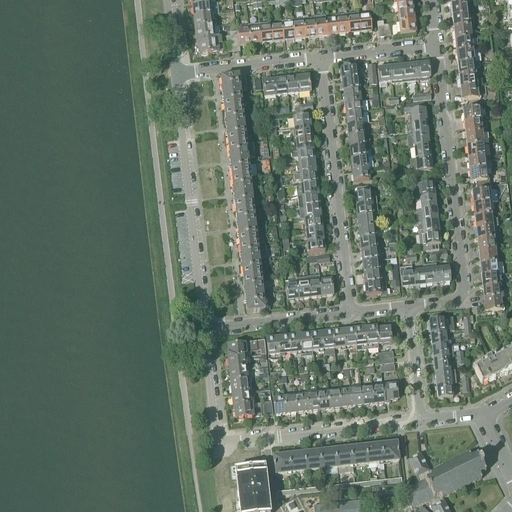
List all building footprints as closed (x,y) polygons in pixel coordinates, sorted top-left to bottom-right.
[(300,0),(298,0),(292,1),(293,11),(302,10),(301,6),(300,0)] [(397,4),(398,14),(413,13),(411,2),(397,4)] [(192,8),(194,19),(213,17),(214,17),(212,5),(212,6),(192,8)] [(451,10),(452,19),(468,17),(467,11),(467,8),(467,6),(451,8),(451,10)] [(398,14),(399,25),(414,24),(413,13),(398,14)] [(347,16),(347,21),(349,36),(360,34),(357,14),(347,16)] [(358,14),(357,14),(360,34),(371,33),(369,15),(358,16),(358,14)] [(347,16),(335,17),(338,37),(349,36),(347,21),(347,16)] [(194,19),(195,30),(216,28),(215,21),(213,21),(213,17),(194,19)] [(335,17),(324,19),(327,38),(338,37),(335,17)] [(468,17),(452,19),(453,26),(453,28),(453,31),(470,30),(473,29),(472,26),(472,23),(475,23),(474,17),(468,17)] [(324,19),(314,20),(316,39),(327,38),(324,19)] [(314,20),(303,21),(304,26),(303,26),(305,41),(316,39),(314,20)] [(303,21),(291,22),(292,27),(293,27),(294,42),(305,41),(303,26),(304,26),(303,21)] [(281,23),(281,26),(283,43),(294,42),(293,27),(292,27),(291,22),(281,23)] [(259,26),(260,31),(261,45),(272,44),(270,26),(270,24),(259,26)] [(414,24),(399,25),(396,26),(397,37),(415,35),(414,24)] [(277,25),(270,26),(272,44),(283,43),(281,26),(277,27),(277,25)] [(259,26),(248,27),(249,32),(251,47),(261,45),(260,31),(259,26)] [(251,47),(249,32),(248,27),(237,28),(237,33),(238,37),(238,43),(239,48),(251,47)] [(196,42),(220,39),(219,28),(216,28),(195,30),(196,42)] [(453,31),(455,43),(474,41),(473,35),(473,32),(470,32),(470,30),(453,31)] [(238,37),(229,38),(226,38),(227,54),(234,54),(232,44),(238,43),(238,37)] [(220,39),(196,42),(197,47),(198,47),(199,57),(201,56),(202,57),(203,57),(204,57),(205,57),(206,57),(207,56),(218,55),(218,54),(223,53),(222,45),(221,45),(220,39)] [(455,43),(456,55),(472,53),(472,51),(475,50),(474,47),(477,47),(477,41),(474,41),(455,43)] [(458,67),(476,65),(479,65),(478,56),(476,56),(475,53),(472,53),(456,55),(458,67)] [(428,65),(413,66),(415,83),(429,82),(428,80),(430,80),(428,65)] [(458,67),(459,79),(475,77),(477,76),(477,71),(479,70),(479,66),(476,66),(476,65),(458,67)] [(413,66),(402,68),(404,85),(415,83),(413,66)] [(389,69),(391,84),(391,86),(404,85),(402,68),(389,69)] [(359,69),(341,71),(342,83),(360,81),(359,69)] [(391,84),(389,69),(377,70),(379,85),(379,89),(387,89),(386,85),(391,84)] [(224,80),(220,80),(221,90),(223,104),(241,102),(240,94),(247,93),(245,77),(238,78),(224,80)] [(459,82),(460,91),(476,89),(475,83),(475,79),(475,77),(459,79),(459,82)] [(308,78),(297,80),(298,95),(310,94),(308,78)] [(297,80),(285,81),(287,96),(298,95),(297,80)] [(285,81),(274,82),(275,98),(287,96),(285,81)] [(360,81),(342,83),(343,94),(359,92),(361,92),(360,81)] [(275,98),(274,82),(262,84),(264,99),(275,98)] [(485,88),(476,89),(460,91),(461,99),(461,100),(461,103),(480,101),(479,97),(486,97),(485,88)] [(359,92),(343,94),(345,105),(360,103),(359,92)] [(223,104),(224,114),(242,111),(241,102),(223,104)] [(360,103),(345,105),(346,117),(366,114),(365,103),(360,103)] [(410,114),(411,126),(426,124),(425,114),(424,114),(423,106),(403,108),(404,114),(410,114)] [(463,116),(464,125),(483,122),(482,117),(485,117),(484,110),(462,113),(463,116)] [(224,114),(225,123),(243,121),(242,111),(224,114)] [(346,117),(347,128),(367,125),(369,125),(367,114),(366,114),(346,117)] [(293,120),(294,131),(310,130),(309,118),(293,120)] [(227,138),(228,147),(246,145),(243,121),(225,123),(226,133),(227,138)] [(269,123),(270,134),(275,134),(275,129),(279,129),(278,122),(269,123)] [(464,125),(465,137),(481,135),(481,133),(484,132),(484,129),(486,129),(486,122),(483,122),(464,125)] [(426,124),(411,126),(406,127),(407,139),(413,138),(428,136),(426,124)] [(347,128),(348,139),(364,137),(368,136),(367,125),(347,128)] [(292,132),(293,143),(311,141),(310,130),(294,131),(292,132)] [(465,137),(467,149),(483,147),(481,135),(465,137)] [(364,137),(348,139),(350,150),(370,148),(368,136),(364,137)] [(413,138),(407,139),(408,151),(414,150),(429,148),(428,136),(413,138)] [(293,143),(295,153),(313,152),(311,141),(293,143)] [(246,145),(228,147),(229,156),(247,154),(247,159),(250,158),(250,160),(255,159),(253,144),(246,145)] [(483,147),(467,149),(468,161),(484,159),(487,159),(486,155),(484,155),(483,147)] [(350,150),(351,161),(371,159),(370,148),(350,150)] [(414,150),(415,162),(430,160),(429,148),(414,150)] [(298,159),(298,165),(314,163),(313,152),(295,153),(290,154),(291,160),(298,159)] [(230,172),(231,181),(250,179),(247,159),(247,154),(229,156),(229,157),(231,172),(230,172)] [(371,159),(351,161),(352,173),(368,171),(373,170),(371,159)] [(468,161),(469,173),(485,171),(484,159),(468,161)] [(415,162),(409,162),(411,174),(432,172),(430,160),(415,162)] [(298,165),(299,176),(315,174),(314,163),(298,165)] [(368,171),(352,173),(353,184),(369,182),(368,171)] [(486,173),(485,171),(469,173),(470,182),(470,185),(472,185),(476,184),(489,183),(489,179),(486,178),(486,173)] [(300,182),(301,187),(316,185),(315,174),(299,176),(293,177),(294,183),(300,182)] [(231,181),(232,190),(251,188),(250,179),(231,181)] [(472,198),(473,207),(489,205),(497,205),(496,192),(490,193),(489,183),(476,184),(477,194),(471,195),(472,198)] [(302,198),(318,196),(316,185),(301,187),(296,188),(297,199),(302,198)] [(433,186),(418,188),(413,188),(414,200),(420,200),(434,198),(433,186)] [(234,207),(235,215),(253,213),(251,194),(251,190),(251,188),(232,190),(233,190),(235,207),(234,207)] [(357,196),(355,196),(356,208),(377,205),(375,191),(370,192),(370,188),(356,190),(357,196)] [(302,198),(303,209),(319,208),(318,196),(302,198)] [(420,200),(421,212),(436,210),(434,198),(420,200)] [(377,205),(356,208),(357,219),(373,217),(378,216),(377,205)] [(474,216),(475,219),(491,218),(490,215),(490,212),(489,205),(473,207),(474,216)] [(303,209),(299,210),(300,221),(305,221),(320,219),(319,208),(303,209)] [(415,212),(417,224),(437,222),(436,210),(421,212),(415,212)] [(235,215),(236,224),(254,222),(253,213),(235,215)] [(357,219),(359,230),(374,228),(373,217),(357,219)] [(475,222),(476,232),(492,230),(498,229),(497,221),(495,221),(494,217),(491,218),(475,219),(475,222)] [(305,221),(306,232),(321,230),(320,219),(305,221)] [(238,238),(239,248),(257,246),(254,222),(236,224),(238,238)] [(417,224),(418,236),(438,234),(437,222),(417,224)] [(359,230),(360,241),(375,240),(374,228),(359,230)] [(306,232),(307,243),(323,241),(321,230),(306,232)] [(477,240),(477,243),(493,241),(493,239),(493,236),(492,230),(476,232),(477,240)] [(420,248),(419,248),(419,254),(438,252),(438,246),(440,246),(438,234),(418,236),(420,248)] [(360,241),(361,253),(377,251),(382,250),(381,239),(375,240),(360,241)] [(323,241),(307,243),(308,255),(324,253),(323,241)] [(478,246),(479,255),(495,253),(494,247),(494,244),(493,241),(477,243),(478,246)] [(240,257),(240,258),(258,256),(257,246),(239,248),(240,257)] [(377,251),(361,253),(362,264),(378,262),(383,262),(382,250),(377,251)] [(495,253),(479,255),(480,264),(480,267),(496,265),(496,263),(495,259),(495,253)] [(242,272),(243,282),(261,280),(258,256),(240,258),(242,272)] [(362,264),(364,275),(379,273),(378,262),(362,264)] [(480,267),(480,270),(481,279),(497,278),(503,277),(502,265),(496,265),(480,267)] [(414,288),(412,271),(411,269),(399,270),(400,275),(401,290),(414,288)] [(423,269),(412,271),(414,288),(425,287),(424,272),(423,269)] [(448,269),(436,271),(438,286),(450,284),(448,269)] [(436,271),(424,272),(425,287),(438,286),(436,271)] [(364,275),(365,287),(380,285),(380,284),(379,273),(364,275)] [(307,279),(307,280),(308,285),(310,300),(321,299),(319,283),(320,283),(319,277),(307,279)] [(481,279),(483,291),(499,289),(498,286),(501,286),(501,283),(498,283),(497,278),(481,279)] [(244,291),(244,292),(262,290),(261,280),(243,282),(244,291)] [(307,280),(296,282),(298,301),(310,300),(308,285),(307,280)] [(298,301),(296,282),(284,283),(285,287),(287,303),(298,301)] [(320,283),(319,283),(321,299),(333,297),(331,282),(320,283)] [(366,298),(380,296),(380,298),(387,297),(385,284),(380,284),(380,285),(365,287),(366,298)] [(483,294),(484,303),(500,301),(499,295),(499,292),(499,289),(483,291),(483,294)] [(262,290),(244,292),(244,296),(245,301),(246,305),(245,305),(245,306),(246,315),(265,313),(270,312),(269,300),(263,301),(262,290)] [(500,301),(484,303),(485,312),(484,312),(485,315),(504,313),(503,309),(501,308),(500,303),(500,301)] [(430,336),(445,334),(449,334),(448,320),(444,321),(429,323),(430,336)] [(381,329),(375,330),(377,346),(391,345),(389,330),(381,331),(381,329)] [(375,330),(364,331),(367,352),(378,351),(377,346),(375,330)] [(364,331),(354,332),(356,349),(355,349),(356,353),(367,352),(364,331)] [(354,332),(343,334),(345,350),(356,349),(354,332)] [(343,334),(332,335),(334,351),(345,350),(343,334)] [(430,336),(432,349),(446,347),(445,334),(430,336)] [(332,335),(321,336),(323,354),(323,358),(334,357),(334,351),(332,335)] [(321,336),(310,337),(312,353),(318,353),(318,355),(323,354),(321,336)] [(299,338),(301,355),(302,359),(312,358),(312,353),(310,337),(299,338)] [(299,338),(288,340),(290,356),(301,355),(299,338)] [(288,340),(277,341),(279,359),(284,359),(284,357),(290,356),(288,340)] [(279,361),(279,359),(277,341),(266,342),(268,361),(270,362),(273,362),(275,362),(277,362),(279,361)] [(228,355),(228,361),(246,359),(251,358),(250,355),(260,353),(260,357),(266,357),(264,342),(248,344),(248,345),(243,346),(243,345),(238,345),(238,346),(236,346),(235,346),(234,346),(233,346),(232,346),(231,346),(230,346),(229,347),(228,347),(229,355),(228,355)] [(433,362),(448,360),(453,359),(452,346),(446,347),(432,349),(433,362)] [(510,353),(502,357),(511,375),(511,374),(511,349),(509,351),(510,353)] [(489,361),(487,362),(496,380),(504,376),(505,378),(511,375),(502,357),(495,360),(494,358),(489,360),(489,361)] [(228,361),(229,372),(247,370),(246,359),(228,361)] [(433,362),(435,375),(449,373),(448,360),(433,362)] [(496,380),(487,362),(485,362),(484,362),(485,363),(480,365),(481,367),(474,371),(481,387),(488,383),(488,384),(496,380)] [(268,379),(267,368),(260,369),(258,369),(258,374),(254,375),(255,378),(254,378),(255,381),(259,380),(262,380),(268,379)] [(229,372),(231,384),(248,382),(247,370),(229,372)] [(449,373),(435,375),(436,388),(451,386),(456,385),(455,372),(449,373)] [(231,384),(232,396),(250,394),(248,382),(231,384)] [(371,388),(371,390),(373,407),(384,405),(382,389),(382,386),(371,388)] [(451,386),(436,388),(437,401),(452,399),(452,396),(451,386)] [(360,387),(349,388),(349,392),(351,409),(362,408),(360,389),(360,387)] [(396,387),(382,389),(384,405),(389,405),(389,403),(397,402),(396,387)] [(371,388),(360,389),(362,408),(373,407),(371,390),(371,388)] [(306,397),(307,414),(318,413),(317,396),(316,393),(315,393),(315,392),(307,393),(305,394),(306,397)] [(349,392),(338,394),(340,410),(351,409),(349,392)] [(323,395),(317,396),(318,413),(329,411),(327,395),(327,393),(322,393),(323,395)] [(250,394),(232,396),(233,408),(251,406),(250,399),(254,398),(254,394),(250,394)] [(338,394),(327,395),(329,411),(340,410),(338,394)] [(295,399),(288,399),(288,397),(284,398),(284,400),(286,416),(297,415),(295,399)] [(306,397),(295,399),(297,415),(307,414),(306,397)] [(286,416),(284,400),(284,398),(272,399),(273,401),(274,418),(286,416)] [(251,406),(233,408),(234,413),(235,413),(236,421),(237,421),(238,421),(239,421),(240,421),(241,421),(242,421),(243,421),(244,420),(254,419),(253,416),(254,416),(254,411),(253,411),(252,406),(251,406)] [(385,445),(381,445),(383,465),(399,463),(397,444),(385,445)] [(376,446),(365,448),(367,466),(383,465),(381,445),(376,446)] [(345,450),(335,451),(337,470),(352,468),(350,448),(345,449),(345,450)] [(354,448),(350,448),(352,468),(367,466),(365,448),(354,449),(354,448)] [(324,451),(319,452),(321,472),(337,470),(335,451),(324,452),(324,451)] [(315,453),(304,454),(306,473),(321,472),(319,452),(315,452),(315,453)] [(293,455),(288,455),(291,475),(306,473),(304,454),(293,456),(293,455)] [(291,475),(288,455),(284,456),(284,457),(273,458),(275,477),(291,475)] [(479,476),(483,474),(484,474),(485,474),(477,457),(476,457),(476,458),(471,460),(469,456),(463,459),(462,459),(462,458),(461,458),(461,460),(456,462),(455,461),(454,462),(455,463),(449,465),(449,464),(448,465),(448,466),(443,469),(442,467),(441,468),(442,469),(437,472),(436,470),(435,471),(435,472),(429,475),(428,473),(428,472),(420,456),(408,462),(416,478),(419,485),(403,493),(412,511),(428,503),(432,509),(431,509),(432,511),(447,511),(443,503),(442,500),(448,497),(448,499),(450,498),(449,497),(454,494),(455,495),(456,495),(455,493),(461,491),(461,492),(463,492),(462,490),(467,488),(468,489),(469,488),(468,487),(474,484),(474,486),(475,485),(475,484),(481,481),(479,476)] [(241,470),(235,471),(235,473),(237,493),(237,494),(238,494),(238,496),(237,496),(238,499),(237,499),(238,499),(239,509),(239,511),(268,511),(267,496),(267,495),(266,495),(266,491),(267,491),(267,490),(266,490),(265,481),(264,468),(258,468),(252,469),(247,470),(247,469),(241,470)] [(363,511),(362,502),(332,506),(314,508),(313,511),(363,511)]
